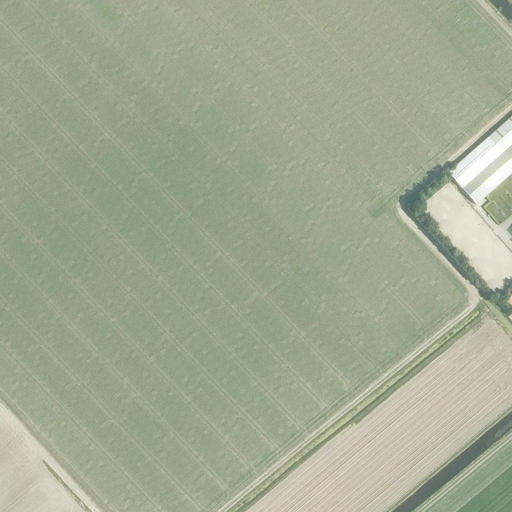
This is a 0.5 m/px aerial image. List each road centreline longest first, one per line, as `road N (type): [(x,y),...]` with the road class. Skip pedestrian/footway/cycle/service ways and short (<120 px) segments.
road 1 (track): [(220,511),(481,300),(396,205),(511,104)]
road 2 (track): [(0,409),(96,511)]
